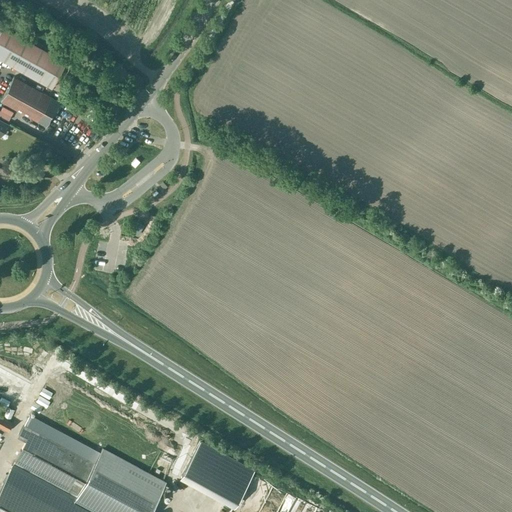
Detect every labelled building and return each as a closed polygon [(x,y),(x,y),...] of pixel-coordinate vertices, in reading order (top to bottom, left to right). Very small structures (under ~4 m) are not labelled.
[(4,27),(0,33),(0,59),(51,88),(66,61),(4,27)] [(13,76),(0,99),(0,100),(46,126),(59,101),(13,76)] [(9,125),(0,119),(0,135),(2,131),(6,133),(9,125)] [(101,268),(103,246),(96,245),(94,268),(101,268)] [(0,511),(148,511),(165,482),(101,448),(106,440),(35,403),(17,436),(25,440),(0,486),(0,511)] [(0,426),(8,431),(13,422),(0,415),(0,426)] [(165,480),(175,486),(182,474),(172,468),(165,480)] [(192,482),(183,498),(192,503),(201,488),(192,482)] [(253,511),(263,487),(250,482),(245,495),(241,494),(238,501),(223,496),(218,509),(221,510),(220,511),(253,511)] [(206,511),(209,503),(214,504),(217,492),(204,488),(196,511),(206,511)]
